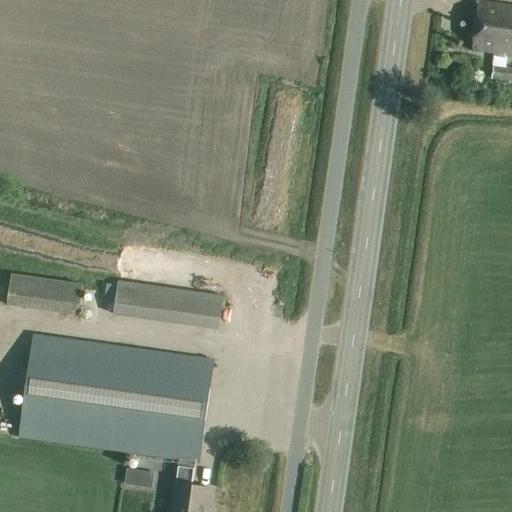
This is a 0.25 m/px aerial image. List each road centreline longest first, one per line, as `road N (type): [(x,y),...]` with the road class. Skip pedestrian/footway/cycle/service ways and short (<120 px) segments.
road 1 (secondary): [(329,511),(400,0)]
road 2 (unclassified): [(289,511),(360,0)]
